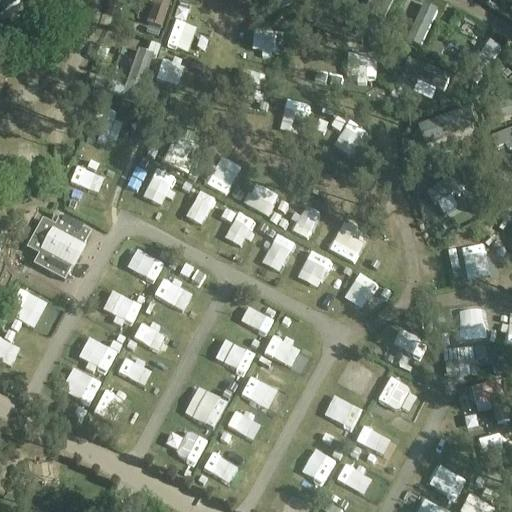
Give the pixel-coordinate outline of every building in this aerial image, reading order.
[(154,0),(145,26),(162,32),(172,0),(154,0)] [(270,16),(309,2),(308,0),(267,0),(265,1),(270,16)] [(380,0),(372,18),(384,24),(396,0),(380,0)] [(413,48),(427,54),(443,15),(429,10),(413,48)] [(410,13),(405,26),(417,30),(422,17),(410,13)] [(358,41),(346,36),(334,66),(346,71),(358,41)] [(502,51),(491,43),(466,79),(477,87),(502,51)] [(262,108),(267,88),(251,83),(245,103),(262,108)] [(40,112),(41,85),(22,84),(21,112),(40,112)] [(425,146),(476,128),(469,110),(418,129),(425,146)] [(511,113),(502,118),(508,132),(511,130),(511,113)] [(511,132),(492,139),(497,151),(511,145),(511,132)] [(150,166),(169,174),(174,161),(156,153),(150,166)] [(156,176),(147,206),(169,212),(178,183),(156,176)] [(138,177),(132,193),(145,197),(151,181),(138,177)] [(201,212),(218,221),(223,210),(206,202),(201,212)] [(196,229),(210,234),(216,221),(202,215),(196,229)] [(246,237),(251,226),(231,217),(226,228),(246,237)] [(82,248),(90,235),(60,218),(54,228),(42,221),(27,250),(39,257),(33,267),(64,283),(71,269),(70,269),(81,248),(82,248)] [(273,239),(263,258),(283,270),(294,251),(273,239)] [(307,270),(332,283),(338,270),(313,258),(307,270)] [(144,309),(154,286),(142,281),(132,304),(144,309)] [(164,287),(154,307),(178,318),(187,298),(164,287)] [(454,331),(471,330),(469,301),(453,301),(454,331)] [(511,316),(493,322),(502,354),(511,350),(511,316)] [(143,327),(134,348),(163,362),(172,341),(143,327)] [(278,369),(289,349),(277,342),(266,362),(278,369)] [(0,362),(26,375),(33,361),(0,344),(0,362)] [(474,363),(473,351),(444,354),(445,366),(474,363)] [(231,352),(223,368),(233,373),(230,379),(248,387),(258,365),(231,352)] [(246,401),(260,406),(270,377),(257,372),(246,401)] [(472,391),(476,407),(492,403),(498,428),(511,424),(501,384),(472,391)] [(393,414),(406,395),(393,387),(381,406),(393,414)] [(230,391),(222,407),(232,412),(240,395),(230,391)] [(192,424),(222,439),(233,417),(202,402),(192,424)] [(348,458),(357,439),(337,429),(328,448),(348,458)] [(170,467),(202,477),(211,449),(180,439),(170,467)] [(344,476),(336,499),(366,509),(373,486),(344,476)]
